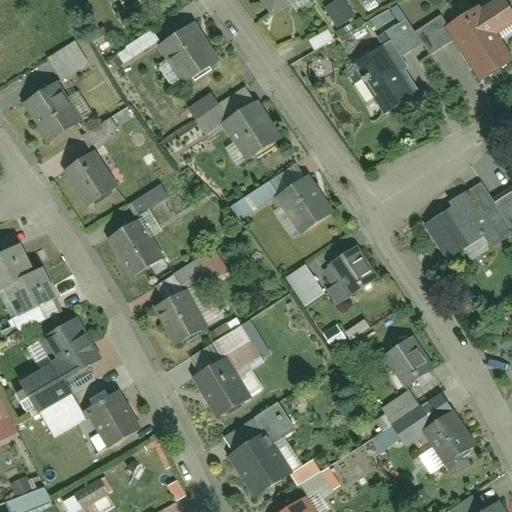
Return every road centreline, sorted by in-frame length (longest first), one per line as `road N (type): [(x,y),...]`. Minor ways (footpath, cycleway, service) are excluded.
road 1 (residential): [(30,182),(132,339),(213,511)]
road 2 (residential): [(372,190),(511,424)]
road 3 (residential): [(238,0),(372,190)]
